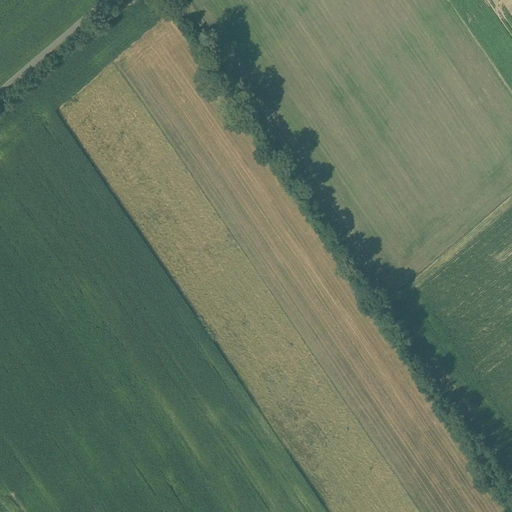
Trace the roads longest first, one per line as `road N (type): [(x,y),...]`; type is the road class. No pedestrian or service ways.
road 1 (track): [(511,462),(189,0)]
road 2 (unclassified): [(0,91),(106,0)]
